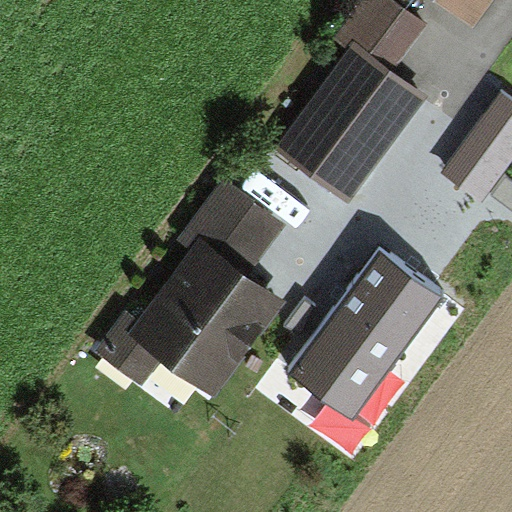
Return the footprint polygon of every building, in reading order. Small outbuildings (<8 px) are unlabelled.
[(346,39),(353,30),(395,61),(427,18),(403,0),(359,0),(336,32),(346,39)] [(459,0),(475,11),(482,0),(459,0)] [(276,134),(350,191),(429,87),(395,61),(353,30),(346,39),(276,134)] [(511,90),(503,84),(446,162),(485,190),(511,152),(511,90)] [(176,351),(220,384),(291,290),(255,263),(290,216),(230,171),(189,225),(201,235),(144,310),(134,302),(98,349),(149,387),(176,351)] [(511,178),(500,192),(511,203),(511,178)] [(378,230),(289,355),(355,401),(444,277),(378,230)]
